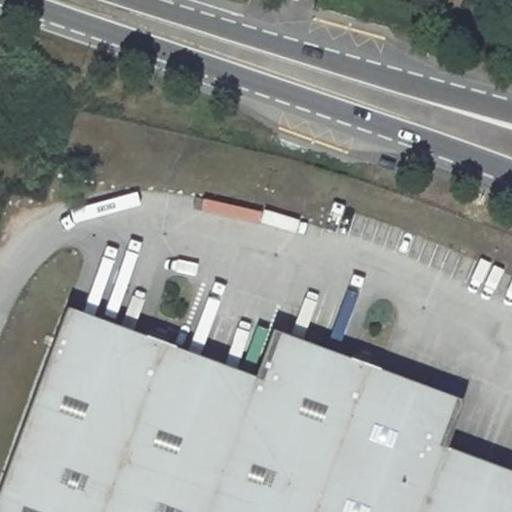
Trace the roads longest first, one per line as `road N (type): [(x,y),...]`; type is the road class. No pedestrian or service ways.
road 1 (primary): [(15,0),(511,172)]
road 2 (primary): [(511,110),(138,0)]
